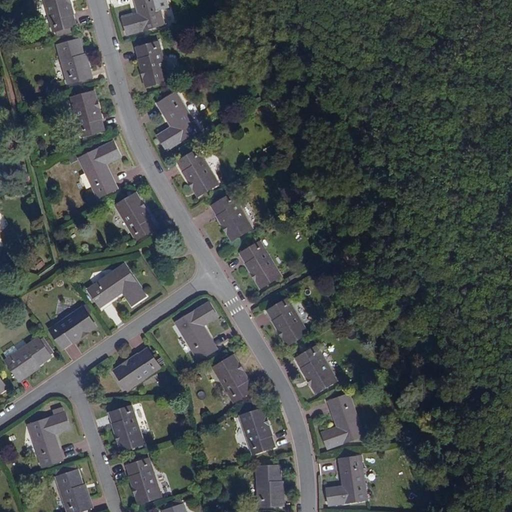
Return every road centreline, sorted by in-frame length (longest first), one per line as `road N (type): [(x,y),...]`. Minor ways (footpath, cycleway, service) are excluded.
road 1 (track): [(283,0),(413,265),(491,511)]
road 2 (residential): [(93,0),(125,123),(210,274)]
road 3 (residential): [(210,274),(286,400),(305,511)]
road 4 (residential): [(210,274),(70,374)]
road 5 (residential): [(112,511),(70,374)]
